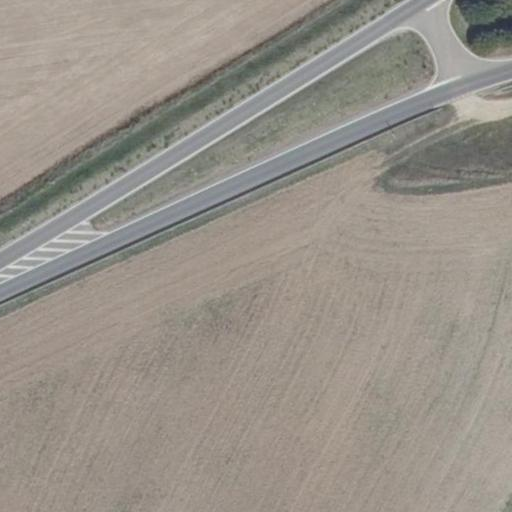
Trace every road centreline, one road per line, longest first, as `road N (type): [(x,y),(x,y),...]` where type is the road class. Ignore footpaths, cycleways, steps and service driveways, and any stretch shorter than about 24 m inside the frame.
road 1 (primary): [(0,287),(465,84)]
road 2 (secondary): [(425,0),(0,262)]
